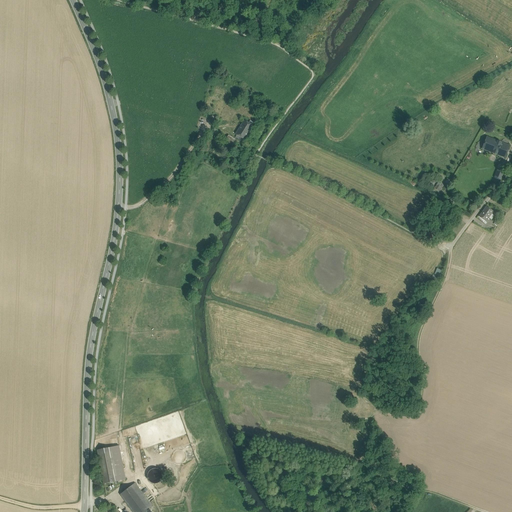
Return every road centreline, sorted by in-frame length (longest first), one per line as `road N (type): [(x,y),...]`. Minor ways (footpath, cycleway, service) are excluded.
road 1 (tertiary): [(83,511),(90,343),(119,175),(110,100),(72,0)]
road 2 (track): [(483,511),(382,478),(369,456),(369,414),(412,410),(420,401),(416,342),(451,248)]
